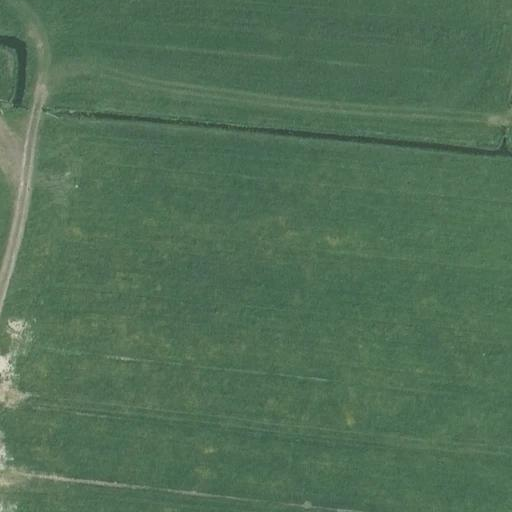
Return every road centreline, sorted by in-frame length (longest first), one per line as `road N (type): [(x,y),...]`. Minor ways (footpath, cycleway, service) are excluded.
road 1 (track): [(10,0),(42,53),(27,167)]
road 2 (track): [(27,167),(0,307)]
